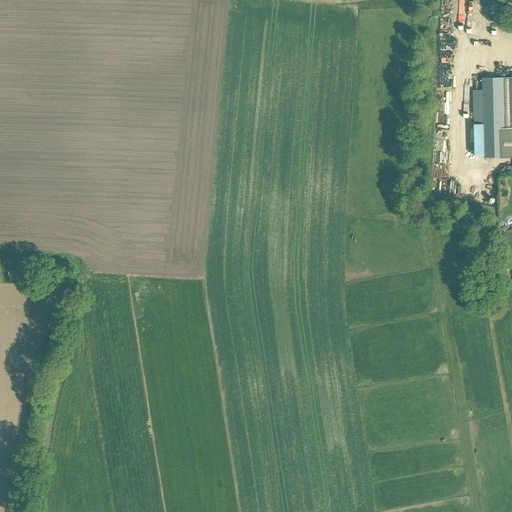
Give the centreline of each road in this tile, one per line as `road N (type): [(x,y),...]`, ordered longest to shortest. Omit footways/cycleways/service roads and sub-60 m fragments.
road 1 (track): [(0,270),(64,275),(30,511)]
road 2 (track): [(479,511),(431,262)]
